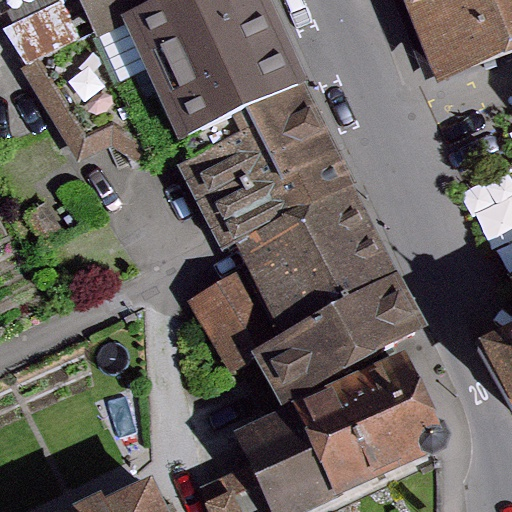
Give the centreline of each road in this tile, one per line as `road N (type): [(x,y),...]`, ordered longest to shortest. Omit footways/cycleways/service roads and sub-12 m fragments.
road 1 (tertiary): [(511,466),(462,368),(384,117)]
road 2 (residential): [(511,62),(384,117)]
road 3 (tertiary): [(384,117),(334,0)]
